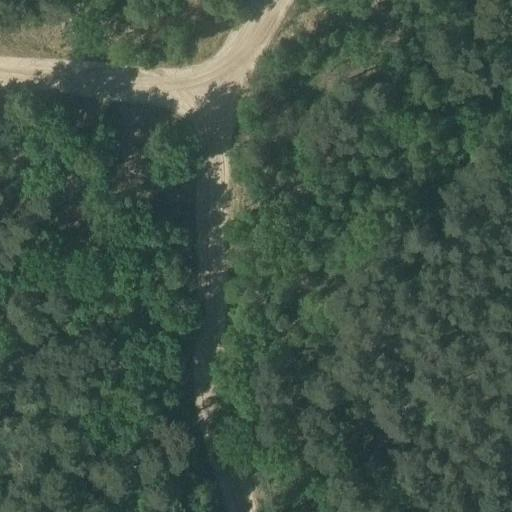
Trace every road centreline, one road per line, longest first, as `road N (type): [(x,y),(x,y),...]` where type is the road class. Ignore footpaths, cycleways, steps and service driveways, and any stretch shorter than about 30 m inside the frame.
road 1 (track): [(248,511),(211,358),(206,261),(213,133),(235,61),(273,0)]
road 2 (track): [(0,72),(223,100)]
